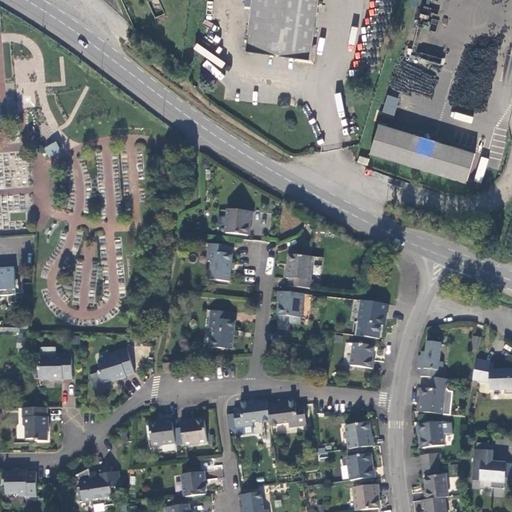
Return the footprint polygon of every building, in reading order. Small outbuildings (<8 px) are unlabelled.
[(155,18),(165,14),(158,0),(149,0),(147,1),(155,18)] [(253,0),(252,6),(246,51),(295,57),(294,61),(313,63),(315,45),(312,45),(317,0),(253,0)] [(0,36),(0,86),(29,85),(26,35),(0,36)] [(36,55),(35,72),(45,72),(45,55),(36,55)] [(381,111),(393,116),(400,99),(387,94),(381,111)] [(369,152),(465,181),(473,154),(378,123),(369,152)] [(47,149),(50,155),(60,150),(57,144),(47,149)] [(359,156),(357,162),(367,165),(369,159),(359,156)] [(253,213),(228,211),(225,234),(248,236),(250,221),(252,221),(253,213)] [(229,254),(230,247),(211,244),(209,262),(211,262),(209,280),(230,282),(231,269),(232,264),(233,255),(229,254)] [(290,279),(290,287),(312,289),(313,281),(310,281),(313,258),(291,256),(290,270),(287,270),(287,278),(290,279)] [(0,296),(16,296),(15,294),(15,284),(15,280),(14,268),(0,269),(0,296)] [(303,298),(303,295),(279,292),(278,300),(280,301),(277,329),(288,331),(289,324),(300,325),(303,298)] [(387,313),(388,305),(362,301),(359,323),(383,327),(385,313),(387,313)] [(232,350),(234,336),(234,331),(235,322),(231,321),(232,313),(213,311),(211,329),(213,329),(212,348),(232,350)] [(425,357),(421,356),(418,356),(417,368),(421,369),(420,377),(430,378),(441,379),(442,371),(438,371),(439,362),(441,344),(427,343),(426,353),(425,357)] [(374,347),(354,344),(351,366),(372,369),(373,361),(372,361),(374,347)] [(134,374),(127,350),(118,353),(118,354),(111,356),(110,358),(99,362),(101,370),(100,374),(102,383),(117,379),(118,380),(127,378),(127,377),(134,374)] [(73,379),(72,354),(63,354),(63,355),(55,355),(53,357),(42,357),(42,366),(40,368),(40,379),(54,379),(54,380),(63,380),(63,379),(73,379)] [(494,364),(477,359),(472,381),(489,387),(490,394),(511,393),(511,370),(494,371),(494,364)] [(163,365),(165,374),(173,373),(172,364),(163,365)] [(418,404),(417,412),(450,415),(452,392),(447,392),(446,389),(447,380),(441,379),(430,378),(428,390),(422,389),(420,404),(418,404)] [(252,423),(270,421),(268,406),(268,401),(255,402),(249,403),(240,404),(240,409),(233,410),(236,428),(252,426),(252,423)] [(306,425),(304,406),(296,406),(296,402),(286,403),(280,404),(268,406),(270,421),(271,426),(289,424),(289,427),(306,425)] [(48,417),(47,408),(22,408),(22,418),(24,418),(24,425),(26,428),(26,439),(34,439),(37,441),(48,440),(48,426),(49,426),(49,417),(48,417)] [(173,430),(172,419),(164,420),(164,423),(149,425),(152,447),(175,444),(173,430)] [(189,421),(180,422),(181,429),(183,443),(184,446),(207,444),(204,422),(190,423),(189,421)] [(347,426),(349,450),(373,447),(372,438),(371,439),(369,423),(347,426)] [(444,446),(441,423),(417,426),(417,434),(419,434),(421,448),(444,446)] [(173,430),(175,444),(183,443),(181,429),(173,430)] [(476,443),(475,451),(490,452),(491,445),(476,443)] [(473,451),(471,480),(479,481),(490,482),(489,488),(502,490),(504,478),(508,478),(510,465),(505,465),(505,463),(496,463),(496,465),(491,465),(492,452),(490,452),(475,451),(473,451)] [(422,456),(423,466),(439,464),(438,454),(422,456)] [(348,458),(351,481),(375,478),(374,470),(372,470),(370,455),(348,458)] [(439,472),(439,464),(423,466),(424,474),(439,472)] [(448,466),(451,475),(458,473),(455,464),(448,466)] [(111,473),(110,468),(99,471),(99,476),(99,480),(89,481),(89,478),(89,469),(79,474),(81,489),(78,490),(80,503),(93,501),(94,506),(104,505),(104,506),(114,505),(111,488),(113,488),(111,473)] [(17,472),(3,473),(3,485),(5,486),(5,494),(17,494),(18,496),(27,496),(27,497),(37,497),(36,472),(26,472),(26,471),(17,471),(17,472)] [(118,471),(111,473),(113,488),(120,486),(118,471)] [(181,476),(184,498),(206,495),(204,482),(205,482),(204,473),(181,476)] [(425,492),(426,500),(444,498),(448,498),(445,476),(440,476),(424,478),(426,492),(425,492)] [(354,488),(357,511),(378,509),(376,494),(378,494),(377,486),(354,488)] [(264,511),(261,493),(241,495),(242,508),(242,511),(266,511),(266,510),(264,511)] [(445,511),(444,498),(426,500),(421,501),(422,509),(424,509),(424,511),(445,511)]
